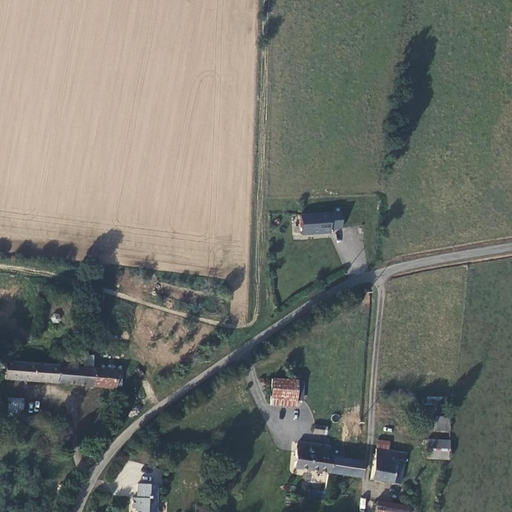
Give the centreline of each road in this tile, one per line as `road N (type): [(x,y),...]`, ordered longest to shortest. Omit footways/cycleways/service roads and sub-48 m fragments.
road 1 (tertiary): [(76,511),(94,466),(145,417),(344,289),(511,245)]
road 2 (unknown): [(378,278),(363,488),(403,493),(410,455),(391,436)]
road 3 (unknown): [(86,486),(64,401),(23,388)]
